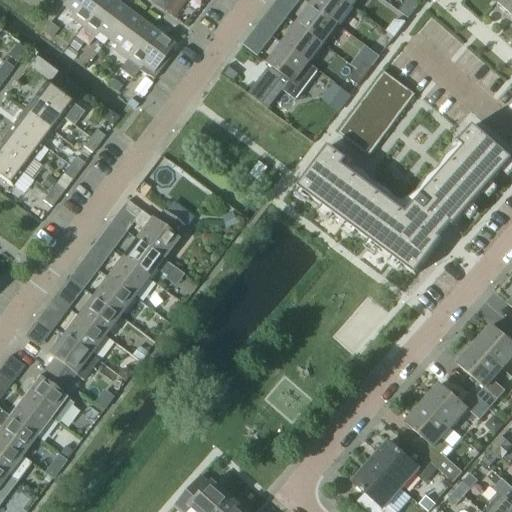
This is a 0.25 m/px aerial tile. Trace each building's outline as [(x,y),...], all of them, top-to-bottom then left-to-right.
[(82,28),(103,0),(67,0),(62,8),(72,15),(70,19),(82,28)] [(107,41),(128,13),(110,0),(103,0),(82,28),(94,38),(97,34),(107,41)] [(343,0),(315,0),(311,6),(338,26),(352,7),(343,0)] [(511,17),(511,0),(499,0),(496,4),(511,17)] [(298,24),(297,25),(323,45),(338,26),(311,6),(298,24)] [(272,8),(267,15),(281,26),(287,19),(272,8)] [(126,62),(150,30),(128,13),(107,41),(117,48),(114,52),(126,62)] [(394,22),(385,33),(394,40),(405,24),(404,23),(394,22)] [(297,25),(282,44),(309,65),(323,45),(297,25)] [(258,27),(252,35),(253,35),(267,46),(272,38),(258,27)] [(170,51),(172,47),(150,30),(126,62),(119,71),(131,81),(137,73),(139,73),(145,78),(147,77),(153,81),(173,54),(170,51)] [(282,44),(266,66),(289,83),(282,92),(295,102),(318,72),(308,65),(309,65),(282,44)] [(0,73),(6,78),(13,70),(4,63),(0,68),(0,73)] [(364,63),(357,72),(364,78),(371,68),(364,63)] [(270,107),(288,83),(269,69),(248,96),(268,110),(270,107)] [(238,76),(229,70),(224,76),(233,83),(234,81),(238,76)] [(357,87),(364,78),(357,72),(350,81),(357,87)] [(384,73),(368,94),(399,117),(415,97),(384,73)] [(73,128),(83,114),(44,84),(34,98),(62,120),(73,128)] [(350,97),(335,86),(323,102),(337,114),(350,97)] [(368,94),(353,115),(384,138),(399,117),(368,94)] [(52,134),(62,120),(34,98),(24,112),(52,134)] [(42,147),(52,134),(24,112),(13,126),(42,147)] [(338,135),(337,135),(369,159),(384,138),(353,115),(338,135)] [(32,161),(42,147),(13,126),(3,139),(32,161)] [(328,148),(297,190),(299,191),(309,199),(322,208),(333,216),(345,226),(356,233),(369,243),(379,250),(392,260),(402,267),(415,277),(441,242),(439,240),(450,226),(453,228),(463,216),(472,207),(482,195),(491,185),(501,173),(510,163),(511,161),(473,128),(473,127),(458,145),(463,149),(457,156),(431,186),(420,199),(419,200),(414,205),(418,209),(415,212),(410,219),(407,216),(406,216),(381,197),(346,171),(342,168),(346,162),(328,148)] [(98,147),(104,138),(95,132),(89,140),(98,147)] [(0,157),(22,174),(32,161),(3,139),(0,143),(0,157)] [(91,155),(98,147),(89,140),(83,148),(91,155)] [(0,179),(11,188),(22,174),(0,157),(0,179)] [(77,174),(84,165),(75,159),(69,167),(77,174)] [(256,181),(265,170),(256,164),(248,175),(256,181)] [(71,182),(77,174),(69,167),(62,176),(71,182)] [(57,201),(64,192),(55,186),(48,194),(57,201)] [(51,209),(57,201),(48,194),(42,203),(51,209)] [(126,203),(120,210),(134,220),(132,223),(131,224),(132,224),(132,225),(142,232),(135,240),(162,260),(185,230),(164,214),(157,223),(155,225),(150,221),(140,213),(126,203)] [(111,223),(105,230),(108,233),(120,241),(126,234),(114,225),(111,223)] [(135,240),(121,259),(148,279),(154,271),(164,278),(172,268),(162,261),(162,260),(135,240)] [(96,242),(91,249),(94,252),(106,260),(111,253),(100,244),(96,242)] [(121,259),(107,278),(133,299),(148,279),(121,259)] [(82,261),(76,269),(80,271),(91,280),(96,273),(97,272),(85,264),(82,261)] [(106,279),(92,298),(119,318),(133,299),(107,278),(106,279)] [(67,280),(62,288),(65,290),(77,299),(82,291),(71,283),(67,280)] [(92,298),(78,317),(104,337),(119,318),(92,298)] [(53,299),(47,307),(51,309),(62,318),(68,310),(56,302),(53,299)] [(78,317),(63,336),(90,356),(104,337),(78,317)] [(39,319),(33,326),(36,328),(48,337),(53,330),(42,321),(39,319)] [(491,327),(475,345),(503,370),(511,360),(511,345),(494,330),(491,327)] [(53,360),(46,368),(68,385),(74,377),(82,383),(98,363),(89,357),(90,356),(63,336),(48,357),(53,360)] [(475,345),(457,366),(478,384),(470,393),(490,410),(497,402),(505,393),(493,382),(503,370),(475,345)] [(9,358),(3,365),(18,376),(24,369),(9,358)] [(37,381),(24,398),(50,418),(50,420),(58,426),(73,406),(68,402),(65,400),(60,396),(67,387),(68,385),(46,368),(38,380),(37,379),(36,380),(37,381)] [(0,382),(0,394),(3,396),(6,393),(8,389),(0,382)] [(490,410),(470,393),(460,405),(439,386),(423,404),(451,429),(467,411),(479,422),(490,410)] [(9,417),(36,438),(50,420),(50,418),(24,398),(9,417)] [(423,404),(405,425),(426,443),(426,444),(418,453),(438,471),(437,471),(453,485),(462,474),(441,455),(448,447),(441,441),(451,429),(423,404)] [(0,440),(22,457),(36,438),(9,417),(8,419),(0,412),(0,440)] [(0,470),(9,477),(17,483),(30,465),(21,458),(22,457),(0,440),(0,470)] [(438,471),(419,453),(409,445),(401,454),(389,443),(371,463),(402,491),(414,476),(425,485),(437,471),(438,471)] [(489,468),(498,458),(490,451),(482,462),(489,468)] [(371,463),(353,484),(365,495),(357,504),(365,511),(394,511),(388,507),(402,491),(371,463)] [(0,505),(17,483),(9,477),(0,470),(0,505)] [(469,476),(464,481),(456,491),(464,497),(477,483),(469,476)] [(213,482),(210,486),(201,479),(176,509),(179,511),(188,511),(191,510),(193,511),(220,511),(232,499),(213,482)] [(491,506),(485,511),(511,511),(511,489),(502,481),(492,492),(496,495),(489,504),(490,506),(491,506)] [(455,508),(464,497),(456,491),(447,501),(455,508)] [(244,511),(231,500),(220,511),(244,511)]
